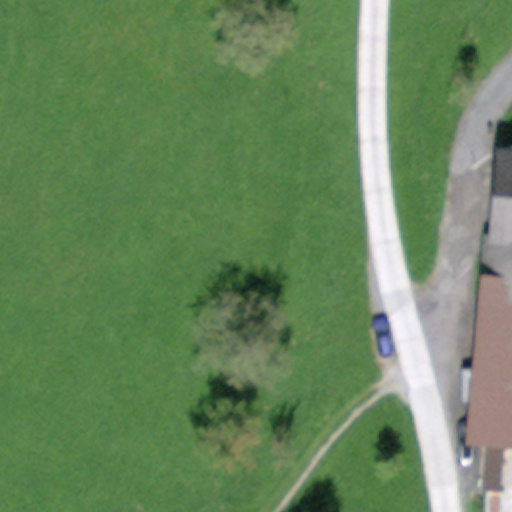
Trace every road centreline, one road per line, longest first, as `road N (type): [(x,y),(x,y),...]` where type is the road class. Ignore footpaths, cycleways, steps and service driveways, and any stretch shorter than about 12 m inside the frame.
road 1 (unclassified): [(441,511),(370,156),(375,0)]
road 2 (track): [(427,422),(472,131),(511,74)]
